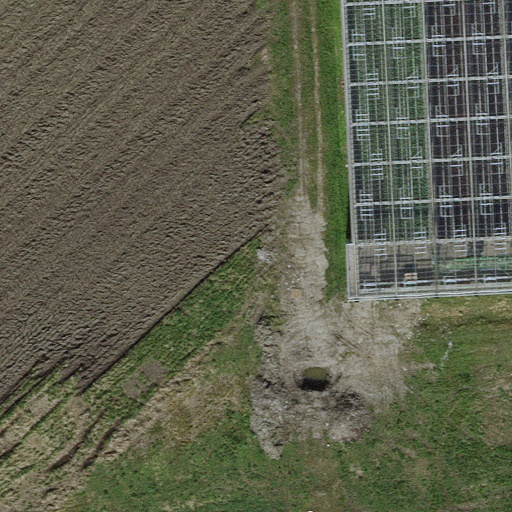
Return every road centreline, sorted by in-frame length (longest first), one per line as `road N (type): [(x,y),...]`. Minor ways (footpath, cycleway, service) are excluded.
road 1 (track): [(333,511),(316,0)]
road 2 (track): [(330,242),(511,242)]
